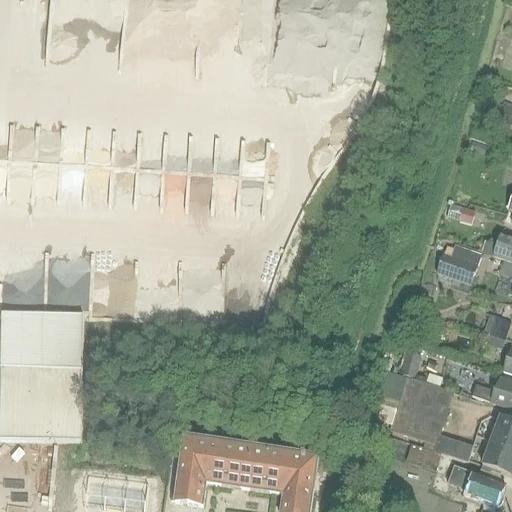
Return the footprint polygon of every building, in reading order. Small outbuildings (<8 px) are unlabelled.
[(511,128),(511,110),(500,107),(495,123),(511,128)] [(487,148),(473,144),(471,153),(484,157),(487,148)] [(463,210),(460,223),(472,226),(476,214),(463,210)] [(511,241),(502,238),(495,258),(494,260),(511,265),(511,241)] [(482,257),(455,247),(454,251),(448,249),(437,277),(471,289),(482,257)] [(429,305),(430,302),(420,299),(416,313),(428,318),(432,306),(429,305)] [(511,324),(491,317),(484,335),(489,337),(505,343),(511,324)] [(0,443),(82,445),(84,320),(3,318),(2,372),(0,372),(0,443)] [(489,337),(486,346),(502,352),(505,343),(489,337)] [(421,359),(406,354),(398,378),(414,383),(421,359)] [(428,370),(435,372),(437,366),(430,363),(428,370)] [(442,457),(457,462),(457,461),(468,465),(473,449),(440,438),(454,396),(414,383),(398,378),(380,372),(363,423),(390,431),(389,434),(413,442),(412,447),(442,457)] [(429,376),(427,385),(440,389),(443,381),(429,376)] [(473,400),(492,406),(511,412),(511,384),(500,381),(496,394),(477,388),(473,400)] [(511,423),(501,419),(492,444),(511,451),(511,423)] [(284,498),(282,511),(310,511),(319,459),(184,439),(175,505),(203,509),(207,486),(284,498)] [(511,479),(511,451),(492,444),(483,469),(511,480),(511,479)] [(442,457),(412,447),(406,465),(436,475),(442,457)] [(454,471),(449,487),(467,493),(465,501),(498,511),(499,509),(501,508),(503,501),(502,498),(506,487),(473,477),(454,471)] [(146,511),(150,479),(90,472),(86,505),(146,511)]
